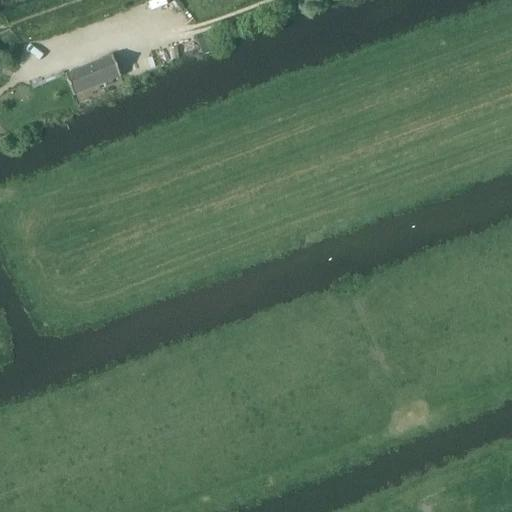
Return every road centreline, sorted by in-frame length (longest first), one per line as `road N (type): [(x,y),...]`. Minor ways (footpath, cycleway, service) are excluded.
road 1 (track): [(176,511),(511,392)]
road 2 (track): [(273,0),(131,56)]
